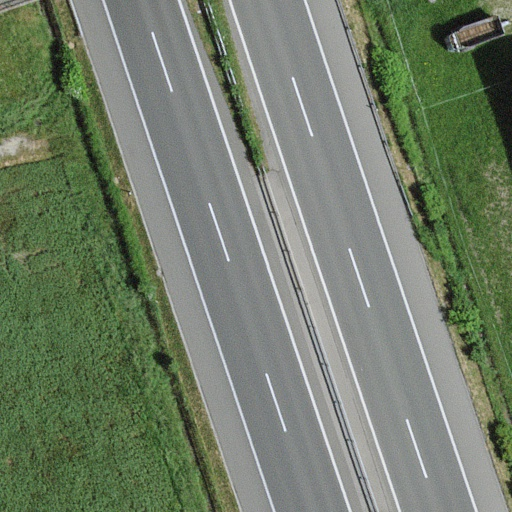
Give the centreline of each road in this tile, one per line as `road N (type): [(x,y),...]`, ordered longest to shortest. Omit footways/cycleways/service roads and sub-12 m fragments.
road 1 (motorway): [(140,0),(313,511)]
road 2 (motorway): [(439,511),(267,0)]
road 3 (track): [(176,511),(51,139),(0,152)]
